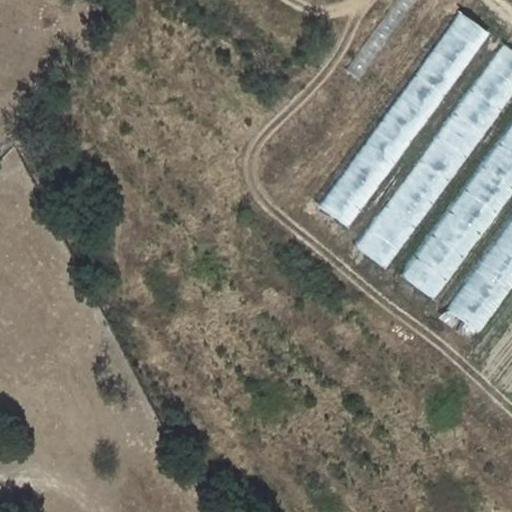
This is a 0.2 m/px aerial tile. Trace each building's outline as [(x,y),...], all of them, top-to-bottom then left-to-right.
[(359,79),(417,0),(416,0),(397,0),(346,69),(359,79)] [(460,11),(318,207),(348,229),(490,33),(460,11)] [(354,247),(385,270),(511,98),(511,49),(504,43),(354,247)] [(434,298),(511,194),(511,126),(401,274),(434,298)] [(511,284),(511,219),(447,308),(478,330),(511,284)]
